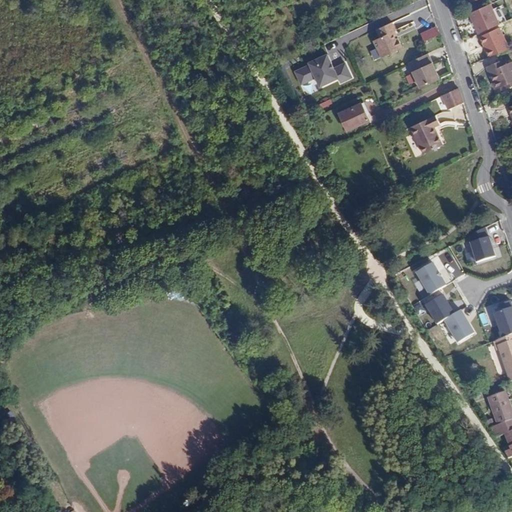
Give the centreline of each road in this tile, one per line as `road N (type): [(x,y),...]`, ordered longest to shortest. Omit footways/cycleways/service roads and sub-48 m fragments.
road 1 (track): [(312,412),(212,179),(119,0)]
road 2 (residential): [(438,0),(488,146),(485,187),(511,225)]
